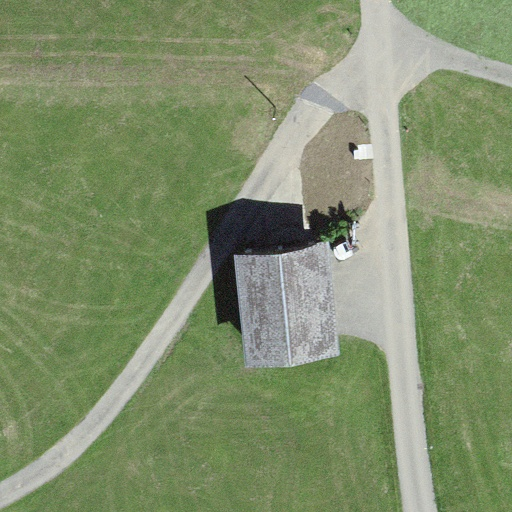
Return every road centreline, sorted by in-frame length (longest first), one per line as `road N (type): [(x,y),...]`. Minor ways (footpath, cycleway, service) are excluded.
road 1 (track): [(378,59),(299,133),(171,332),(68,463),(0,502)]
road 2 (unclassified): [(375,0),(423,511)]
